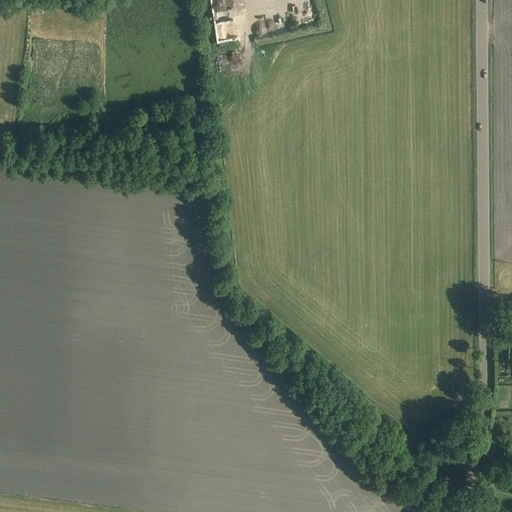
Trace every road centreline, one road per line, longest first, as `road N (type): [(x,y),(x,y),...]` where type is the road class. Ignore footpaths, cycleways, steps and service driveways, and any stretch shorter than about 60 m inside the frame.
road 1 (track): [(0,151),(94,158),(159,135),(199,134),(216,150),(238,290),(411,452),(475,465)]
road 2 (tertiary): [(465,511),(485,365),(481,0)]
